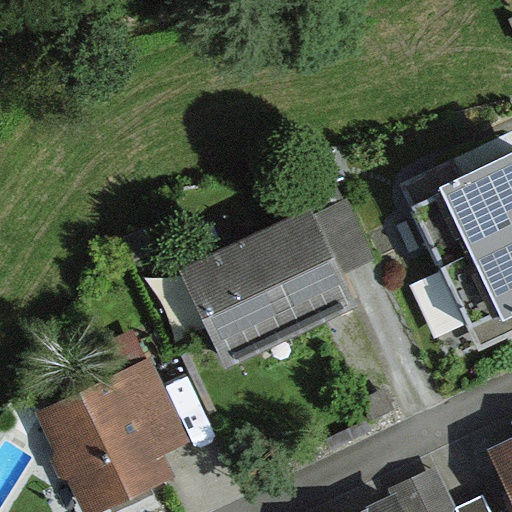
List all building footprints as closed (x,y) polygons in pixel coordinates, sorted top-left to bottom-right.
[(511,163),(440,198),(472,263),(511,243),(511,163)] [(311,215),(180,277),(226,374),(357,313),(311,215)] [(511,326),(511,243),(472,263),(504,330),(511,326)] [(94,387),(41,411),(87,511),(93,511),(173,476),(161,449),(188,437),(144,342),(85,368),(94,387)] [(511,436),(496,444),(511,477),(511,436)] [(410,511),(401,493),(360,511),(410,511)]
